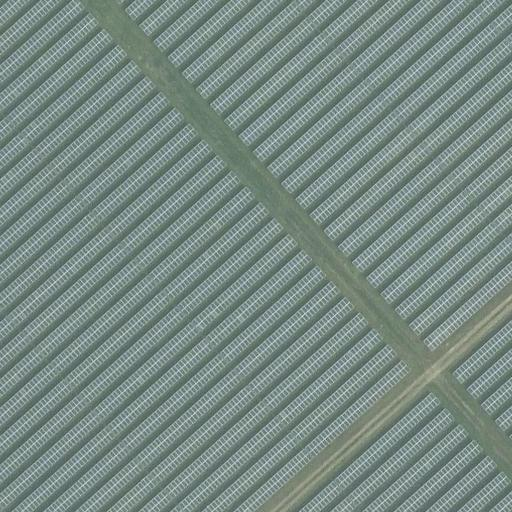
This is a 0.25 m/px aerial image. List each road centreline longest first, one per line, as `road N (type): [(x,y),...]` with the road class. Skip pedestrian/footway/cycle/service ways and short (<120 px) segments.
road 1 (track): [(96,0),(511,461)]
road 2 (track): [(277,511),(511,300)]
